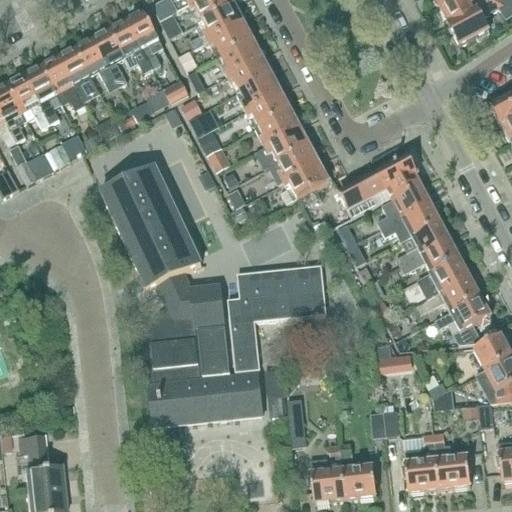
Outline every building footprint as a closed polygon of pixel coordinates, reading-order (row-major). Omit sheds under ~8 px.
[(190,11),(210,0),(172,0),(152,11),(161,27),(173,21),(190,12),(190,11)] [(232,0),(210,0),(190,11),(190,12),(193,18),(197,16),(203,27),(237,9),(232,0)] [(433,0),(434,1),(433,4),(435,8),(438,9),(440,12),(462,0),(433,0)] [(449,30),(499,3),(497,0),(486,0),(474,7),(470,0),(462,0),(440,12),(441,15),(441,18),(443,22),(446,23),(449,30)] [(511,0),(504,0),(499,3),(449,30),(448,30),(460,52),(477,43),(478,45),(489,40),(487,37),(489,36),(482,22),(499,13),(506,25),(511,20),(511,0)] [(193,55),(209,47),(244,28),(240,21),(241,17),(237,9),(203,27),(195,31),(201,41),(189,47),(193,55)] [(155,58),(163,54),(144,17),(141,19),(139,18),(134,20),(133,23),(127,27),(153,75),(161,71),(155,58)] [(165,35),(178,29),(173,21),(161,27),(165,35)] [(144,80),(153,75),(127,27),(120,30),(117,29),(113,32),(112,34),(110,36),(125,64),(133,60),(144,80)] [(251,36),(248,35),(244,28),(209,47),(212,54),(216,52),(222,62),(256,44),(251,36)] [(117,69),(125,64),(110,36),(108,37),(105,36),(100,38),(100,41),(93,45),(119,94),(128,89),(117,69)] [(259,56),(260,53),(256,44),(222,62),(228,73),(224,75),(228,82),(263,63),(259,56)] [(111,98),(119,94),(93,45),(86,48),(84,47),(79,50),(78,52),(76,54),(91,82),(100,78),(111,98)] [(91,82),(76,54),(74,55),(71,54),(66,57),(66,59),(59,63),(85,112),(94,107),(92,104),(100,99),(91,82)] [(187,77),(197,71),(190,57),(179,62),(187,77)] [(85,112),(59,63),(52,66),(50,66),(45,68),(44,71),(42,72),(57,100),(63,111),(71,106),(76,116),(85,112)] [(270,71),(266,70),(263,63),(228,82),(231,89),(235,87),(241,98),(275,80),(270,71)] [(49,105),(57,100),(42,72),(40,73),(37,72),(32,75),(32,77),(25,81),(51,130),(60,125),(49,105)] [(198,98),(206,94),(197,76),(189,80),(198,98)] [(278,92),(279,88),(275,80),(241,98),(246,108),(243,110),(246,117),(282,98),(278,92)] [(43,135),(51,130),(25,81),(18,84),(16,84),(11,86),(10,89),(8,90),(23,119),(32,114),(43,135)] [(163,95),(171,110),(189,100),(181,85),(163,95)] [(15,123),(23,119),(8,90),(6,91),(3,90),(0,92),(0,115),(17,148),(26,143),(15,123)] [(154,119),(171,110),(163,95),(146,104),(147,106),(154,119)] [(289,106),(285,106),(282,98),(246,117),(250,124),(254,122),(260,133),(294,115),(289,106)] [(503,129),(511,124),(511,100),(491,112),(501,131),(503,130),(503,129)] [(189,126),(201,119),(194,105),(181,112),(189,126)] [(138,128),(154,119),(147,106),(131,115),(134,120),(138,128)] [(175,134),(183,129),(175,113),(166,118),(175,134)] [(0,136),(9,153),(17,148),(0,115),(0,136)] [(297,127),(298,123),(294,115),(260,133),(265,144),(262,146),(265,153),(301,134),(297,127)] [(198,143),(209,137),(216,134),(206,116),(201,119),(189,126),(198,143)] [(120,137),(138,128),(134,120),(116,129),(120,137)] [(120,137),(116,129),(113,122),(95,131),(103,145),(120,137)] [(511,124),(503,129),(503,130),(507,137),(506,139),(508,144),(511,145),(511,146),(511,124)] [(308,141),(304,140),(301,134),(265,153),(269,160),(273,158),(278,168),(313,150),(308,141)] [(209,137),(198,143),(205,157),(217,151),(209,137)] [(316,162),(317,159),(313,150),(278,168),(284,179),(280,181),(284,188),(319,169),(316,162)] [(18,171),(27,166),(18,151),(10,155),(18,171)] [(216,179),(232,171),(222,153),(207,161),(216,179)] [(38,186),(55,177),(45,158),(28,167),(33,177),(37,185),(38,186)] [(417,179),(416,177),(409,163),(379,179),(387,195),(392,205),(420,189),(415,180),(417,179)] [(33,177),(28,167),(27,166),(18,171),(17,172),(27,191),(37,185),(33,177)] [(326,176),(323,175),(319,169),(284,188),(288,195),(285,196),(291,207),(332,186),(326,176)] [(102,198),(101,198),(140,281),(145,291),(148,296),(158,291),(169,315),(167,317),(165,318),(163,320),(162,322),(160,323),(159,325),(157,327),(156,329),(154,331),(153,333),(151,336),(150,338),(148,342),(146,346),(145,350),(145,355),(144,359),(145,364),(145,368),(146,373),(147,377),(148,379),(149,381),(150,383),(151,385),(153,387),(154,389),(154,390),(149,391),(154,433),(156,433),(156,435),(156,437),(156,439),(156,440),(156,441),(157,443),(158,445),(159,446),(161,448),(162,449),(163,450),(165,451),(167,452),(169,452),(171,453),(173,440),(182,439),(181,430),(181,429),(219,425),(219,426),(220,426),(220,425),(230,424),(230,425),(232,425),(231,423),(262,420),(262,422),(263,421),(258,380),(230,382),(221,291),(191,294),(184,279),(202,271),(155,173),(102,198)] [(20,195),(11,177),(9,174),(0,178),(0,198),(3,204),(20,195)] [(208,176),(200,181),(207,195),(215,190),(208,176)] [(230,193),(239,188),(234,177),(224,181),(230,193)] [(382,198),(387,195),(379,179),(376,180),(374,179),(368,182),(367,185),(351,194),(348,193),(343,195),(343,198),(339,200),(352,224),(367,216),(363,208),(373,203),(377,210),(386,206),(382,198)] [(422,193),(421,191),(420,189),(392,205),(398,216),(377,228),(381,235),(432,209),(428,202),(429,199),(426,194),(422,193)] [(236,214),(243,210),(248,207),(240,194),(229,200),(236,214)] [(438,216),(435,216),(432,209),(381,235),(386,243),(396,237),(402,247),(441,227),(440,225),(441,222),(438,216)] [(243,210),(236,214),(230,217),(235,228),(249,221),(243,210)] [(326,226),(315,232),(318,239),(331,233),(327,225),(326,226)] [(445,230),(442,229),(441,227),(402,247),(407,258),(396,264),(401,272),(451,245),(447,238),(448,236),(445,230)] [(347,254),(356,249),(346,229),(336,234),(347,254)] [(457,253),(455,252),(451,245),(401,272),(405,279),(426,268),(431,278),(460,263),(459,261),(460,258),(457,253)] [(357,249),(347,254),(356,273),(367,267),(357,249)] [(464,266),(461,265),(460,263),(431,278),(419,285),(429,304),(440,298),(470,282),(466,274),(467,272),(464,266)] [(367,289),(374,286),(367,272),(359,275),(367,289)] [(477,292),(475,291),(470,282),(440,298),(450,318),(481,302),(480,300),(480,297),(477,292)] [(370,311),(382,305),(387,302),(378,286),(362,294),(370,311)] [(491,327),(489,323),(491,322),(490,320),(491,317),(488,311),(485,311),(481,302),(450,318),(435,326),(440,335),(455,327),(461,338),(454,341),(459,350),(476,349),(482,346),(474,331),(479,328),(482,332),(491,327)] [(386,327),(392,324),(382,305),(370,311),(381,330),(386,327)] [(37,394),(0,314),(0,375),(13,404),(37,394)] [(395,322),(392,324),(386,327),(393,341),(402,337),(395,322)] [(505,342),(503,344),(501,340),(474,355),(486,377),(511,362),(511,360),(507,351),(510,350),(505,342)] [(390,351),(378,352),(379,363),(391,362),(390,351)] [(511,362),(486,377),(477,382),(482,392),(491,387),(497,399),(496,399),(497,409),(511,407),(511,362)] [(269,403),(285,401),(283,376),(266,378),(269,403)] [(433,405),(448,397),(442,388),(440,389),(434,379),(423,384),(429,395),(428,396),(433,405)] [(448,397),(433,405),(434,416),(454,414),(452,395),(448,397)] [(271,422),(283,421),(281,402),(269,404),(271,422)] [(481,435),(494,433),(491,409),(478,410),(481,435)] [(292,452),(306,451),(302,415),(288,417),(292,452)] [(397,418),(397,417),(381,419),(384,442),(404,440),(402,417),(397,418)] [(373,444),(384,442),(381,419),(370,420),(373,444)] [(444,439),(433,441),(435,455),(445,454),(445,452),(444,439)] [(64,511),(60,474),(48,475),(44,441),(18,444),(20,461),(27,460),(29,478),(24,478),(28,511),(64,511)] [(436,466),(435,455),(433,441),(423,442),(425,455),(404,457),(405,471),(402,471),(405,481),(406,481),(408,499),(439,495),(436,466)] [(511,448),(498,450),(499,460),(496,461),(499,471),(500,471),(502,489),(511,487),(511,448)] [(341,465),(351,464),(349,450),(339,451),(341,465)] [(331,466),(341,465),(339,451),(329,452),(331,465),(310,467),(311,479),(311,481),(308,481),(311,491),(312,491),(314,509),(345,506),(342,476),(332,477),(331,466)] [(470,464),(467,464),(467,462),(436,466),(439,495),(471,492),(469,474),(470,474),(470,464)] [(376,474),(373,474),(373,472),(342,476),(345,506),(377,502),(374,484),(376,484),(376,474)]
